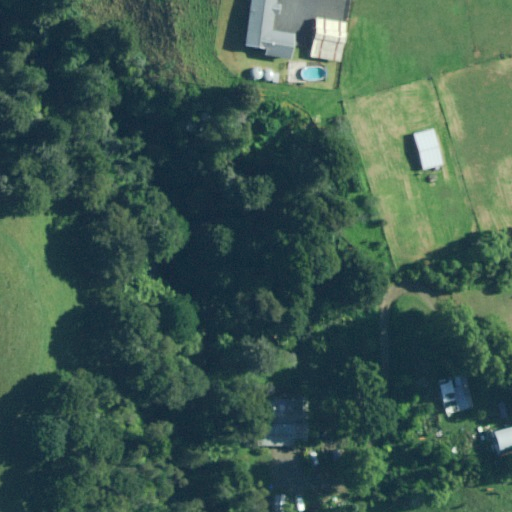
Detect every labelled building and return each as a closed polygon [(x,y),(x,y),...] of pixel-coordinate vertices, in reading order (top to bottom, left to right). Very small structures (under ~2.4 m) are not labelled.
[(274,4),(274,0),(248,0),(242,46),(263,49),(262,55),(290,59),(293,34),(270,31),(272,14),(278,15),(279,5),(274,4)] [(346,22),(316,17),(310,57),(340,61),(346,22)] [(433,128),(413,134),(423,170),(443,165),(433,128)] [(450,377),(437,380),(445,414),(458,411),(450,377)] [(309,425),(310,398),(292,398),(292,406),(260,405),(260,424),(259,446),(298,447),(299,425),(309,425)] [(511,422),(490,429),(498,455),(511,448),(511,422)] [(322,448),(311,451),(316,471),(326,469),(322,448)] [(286,511),(287,493),(274,493),(274,511),(286,511)]
